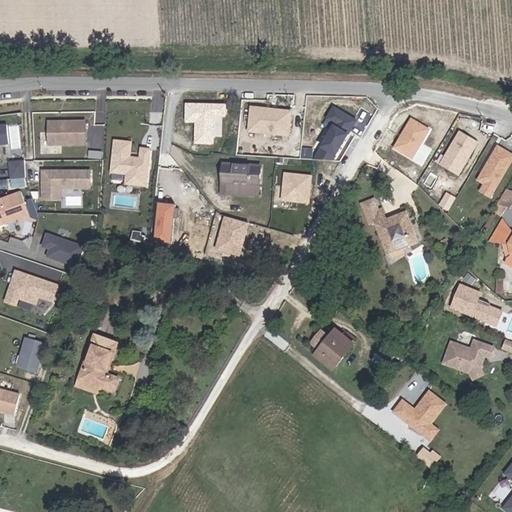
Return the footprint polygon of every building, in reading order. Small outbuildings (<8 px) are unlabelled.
[(252,105),(250,132),(294,136),(296,109),(252,105)] [(336,110),(332,118),(342,123),(346,115),(336,110)] [(417,159),(433,126),(411,116),(396,149),(417,159)] [(59,123),(49,124),(50,146),(86,145),(86,123),(62,123),(63,125),(59,125),(59,123)] [(8,126),(0,126),(0,163),(1,163),(0,155),(0,145),(10,145),(8,126)] [(462,128),(441,163),(463,176),(484,141),(462,128)] [(133,143),(116,141),(112,173),(127,175),(139,176),(137,186),(147,187),(152,151),(142,149),(141,162),(131,160),(133,143)] [(480,190),(495,198),(511,166),(511,150),(498,143),(478,179),(485,183),(480,190)] [(25,162),(9,163),(11,181),(26,179),(25,162)] [(225,164),(225,185),(262,185),(263,166),(225,164)] [(90,183),(90,172),(49,172),(49,182),(43,182),(43,200),(61,200),(61,188),(79,188),(79,183),(90,183)] [(284,197),(305,199),(307,174),(286,172),(284,197)] [(139,176),(127,175),(126,185),(137,186),(139,176)] [(262,185),(225,185),(224,194),(261,195),(262,185)] [(511,188),(507,187),(499,205),(511,210),(511,207),(511,188)] [(0,230),(30,220),(22,198),(1,205),(2,208),(0,208),(0,230)] [(405,212),(388,219),(383,221),(378,210),(374,199),(361,204),(369,224),(376,221),(389,253),(418,241),(405,212)] [(384,208),(378,210),(383,221),(388,219),(384,208)] [(159,213),(155,250),(172,252),(177,216),(159,213)] [(511,226),(504,217),(492,237),(511,240),(511,241),(511,250),(510,253),(511,254),(511,226)] [(84,249),(47,236),(42,249),(49,251),(47,259),(57,262),(60,261),(63,263),(62,264),(77,269),(84,249)] [(58,288),(16,273),(6,303),(16,307),(18,299),(36,305),(38,298),(53,303),(58,288)] [(508,310),(481,300),(484,291),(460,282),(450,309),(501,328),(508,310)] [(335,374),(344,361),(340,358),(350,345),(335,334),(315,359),(318,361),(335,374)] [(37,375),(46,346),(26,340),(17,369),(37,375)] [(473,349),(453,342),(446,363),(472,373),(482,368),(485,361),(483,358),(485,354),(487,355),(491,356),(495,347),(477,341),(473,349)] [(112,393),(114,386),(110,384),(120,353),(97,345),(82,389),(103,396),(110,399),(112,393)] [(354,348),(350,345),(340,358),(344,361),(354,348)] [(482,368),(472,373),(475,379),(485,375),(482,368)] [(123,389),(114,386),(112,393),(110,399),(118,402),(119,399),(123,389)] [(101,403),(103,396),(82,389),(79,396),(100,405),(101,403)] [(434,423),(449,403),(431,390),(418,410),(409,422),(426,434),(434,423)] [(0,414),(14,419),(19,398),(0,393),(0,414)] [(403,417),(412,405),(405,400),(396,413),(403,417)] [(409,422),(418,410),(412,405),(403,417),(409,422)] [(435,440),(443,429),(434,423),(426,434),(435,440)] [(427,445),(419,456),(436,469),(444,458),(427,445)]
